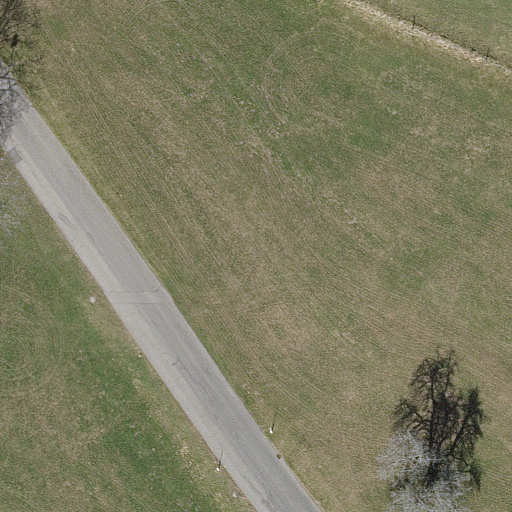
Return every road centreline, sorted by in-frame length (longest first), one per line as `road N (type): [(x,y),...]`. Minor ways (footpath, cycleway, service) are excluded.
road 1 (track): [(511,371),(39,0)]
road 2 (tertiary): [(289,511),(0,121)]
